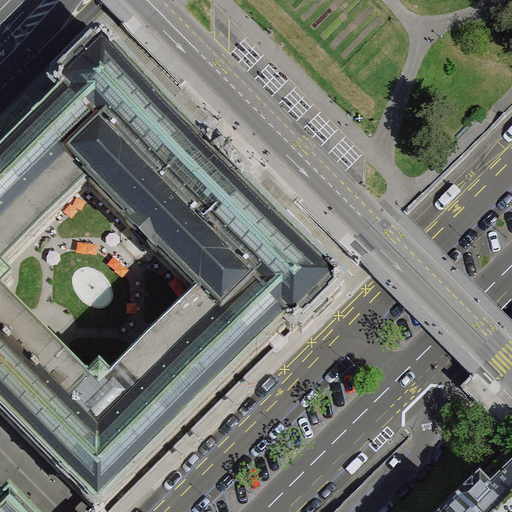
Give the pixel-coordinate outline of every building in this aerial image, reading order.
[(222,158),(102,37),(85,53),(61,76),(58,90),(0,147),(0,406),(102,509),(291,322),(302,321),(342,283),(228,165),(222,158)] [(493,488),(511,469),(511,456),(509,453),(483,478),(493,488)] [(511,511),(511,469),(493,488),(468,511),(511,511)] [(493,488),(483,478),(459,502),(468,511),(493,488)] [(0,511),(26,511),(11,496),(0,506),(0,511)] [(468,511),(459,502),(449,511),(468,511)]
